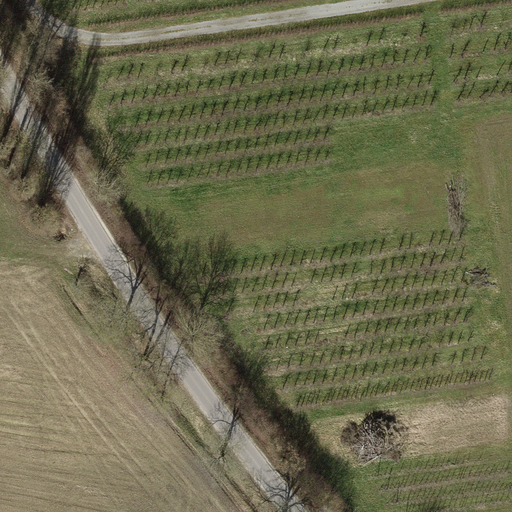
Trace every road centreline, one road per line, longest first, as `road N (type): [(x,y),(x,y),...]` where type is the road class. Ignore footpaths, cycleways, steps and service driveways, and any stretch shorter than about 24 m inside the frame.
road 1 (track): [(23,0),(40,24),(81,42),(386,0)]
road 2 (residential): [(0,64),(184,365)]
road 3 (unclassified): [(184,365),(297,511)]
